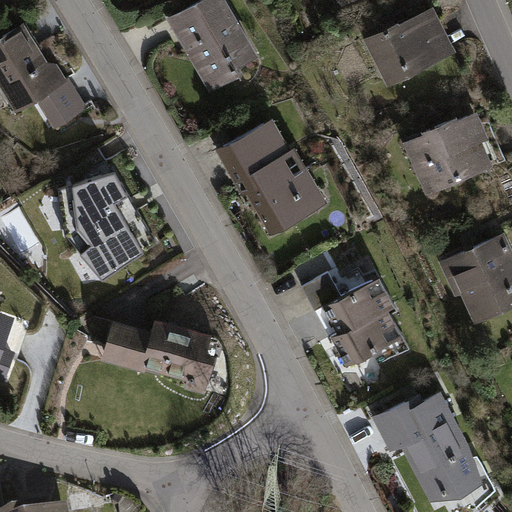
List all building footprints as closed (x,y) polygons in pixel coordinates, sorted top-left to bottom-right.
[(227,0),(198,0),(166,19),(210,93),(245,72),(241,66),(260,55),(227,0)] [(399,21),(365,38),(389,86),(457,52),(434,6),(400,23),(399,21)] [(24,22),(0,35),(0,87),(16,113),(68,82),(57,64),(48,62),(24,22)] [(422,134),(404,142),(427,195),(493,167),(482,141),(489,138),(478,112),(460,120),(458,116),(421,132),(422,134)] [(273,117),(216,149),(243,196),(247,194),(270,235),(328,203),(296,146),(291,148),(273,117)] [(115,172),(59,189),(64,237),(103,279),(156,243),(115,172)] [(511,244),(506,231),(439,260),(456,298),(463,295),(476,324),(511,308),(511,244)] [(329,272),(302,286),(315,311),(323,307),(337,334),(331,337),(347,366),(403,336),(389,310),(396,307),(380,277),(342,297),(329,272)] [(15,317),(0,311),(0,380),(5,382),(15,352),(4,348),(15,317)] [(150,329),(112,318),(101,360),(144,372),(145,368),(189,380),(186,389),(207,394),(218,354),(209,351),(214,334),(154,317),(150,329)] [(421,392),(373,416),(391,451),(404,447),(431,502),(462,497),(478,507),(497,492),(478,456),(475,457),(470,445),(441,390),(425,399),(421,392)]
